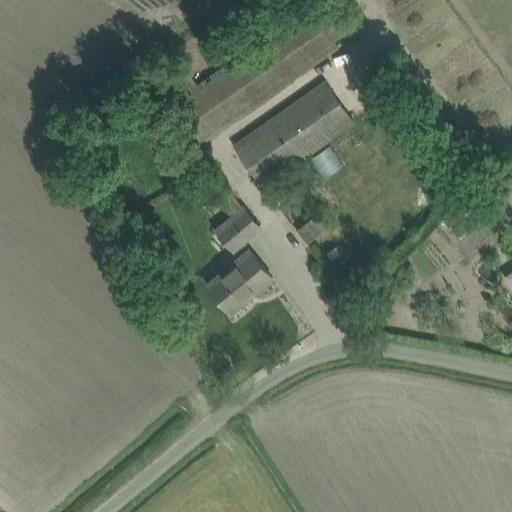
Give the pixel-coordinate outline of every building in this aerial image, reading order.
[(349,29),(331,0),(314,11),(310,5),(197,83),(188,71),(164,89),(202,143),(340,46),(334,39),(349,29)] [(262,186),(355,121),(326,79),(233,143),(262,186)] [(208,181),(230,212),(241,204),(218,172),(208,181)] [(216,228),(232,248),(260,225),(244,204),(216,228)] [(296,229),(307,243),(327,227),(315,214),(296,229)] [(231,311),(246,299),(244,297),(253,289),(255,291),(273,277),(250,249),(209,283),(231,311)]
